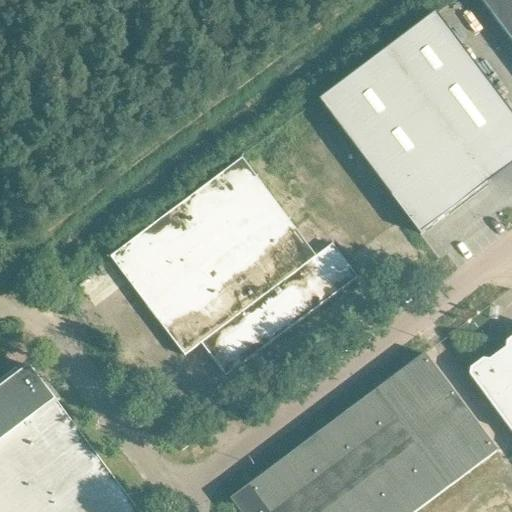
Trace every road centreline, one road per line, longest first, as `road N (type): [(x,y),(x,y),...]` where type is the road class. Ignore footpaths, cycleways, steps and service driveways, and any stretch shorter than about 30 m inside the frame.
road 1 (unclassified): [(176,503),(511,249)]
road 2 (unclassified): [(0,310),(36,318),(176,503)]
